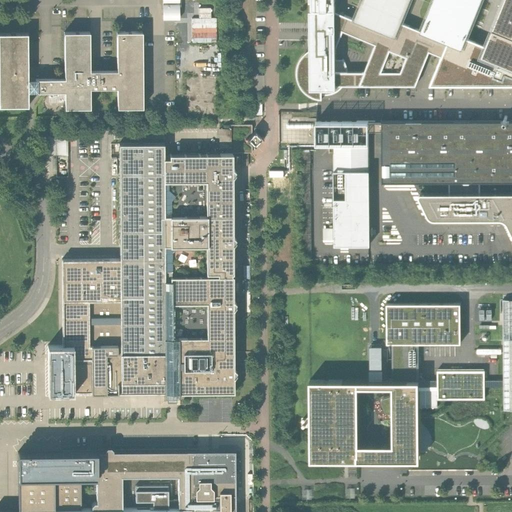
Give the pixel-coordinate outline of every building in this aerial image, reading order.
[(161,0),(162,2),(162,3),(162,19),(179,19),(179,3),(179,2),(178,0),(161,0)] [(190,0),(190,17),(217,18),(217,6),(206,5),(206,0),(190,0)] [(308,0),(308,3),(310,3),(310,11),(308,11),(309,51),(306,53),(304,55),(302,57),(300,59),(299,61),(298,64),(297,65),(296,68),(296,70),(295,73),(295,77),(296,80),(297,83),(298,86),(300,89),(302,91),(304,93),(306,95),(308,97),(310,98),(313,99),(315,100),(318,100),(321,101),(321,96),(323,96),(326,96),(328,96),(330,95),(332,95),(335,94),(336,93),(338,92),(340,90),(341,88),(343,87),(358,87),(358,86),(415,86),(421,72),(427,57),(427,56),(429,52),(441,57),(442,57),(447,43),(461,48),(465,38),(480,0),(433,0),(421,31),(411,27),(400,23),(409,0),(362,0),(354,20),(334,12),(334,0),(308,0)] [(511,0),(503,0),(485,46),(465,38),(461,48),(447,43),(442,57),(441,57),(429,86),(511,85),(511,0)] [(43,91),(65,91),(65,108),(90,108),(90,88),(117,88),(117,107),(143,107),(143,32),(134,32),(129,32),(120,32),(116,32),(117,70),(112,70),(90,70),(89,32),(64,32),(65,78),(44,78),(43,78),(41,78),(37,78),(32,79),(28,79),(28,35),(28,33),(0,33),(0,106),(28,106),(28,91),(38,91),(40,91),(41,91),(43,91)] [(511,181),(511,120),(381,122),(374,122),(368,122),(315,123),(316,144),(333,144),(368,144),(368,131),(375,131),(381,131),(382,183),(448,182),(448,192),(479,192),(479,182),(511,181)] [(251,135),(246,139),(251,144),(252,145),(255,148),(264,140),(256,130),(253,134),(251,135)] [(46,135),(47,155),(69,154),(68,135),(46,135)] [(233,243),(236,239),(233,235),(232,174),(235,171),(232,168),(232,153),(169,154),(169,158),(163,158),(163,143),(119,144),(119,259),(62,260),(62,346),(47,346),(48,394),(74,394),(91,394),(121,394),(139,394),(164,393),(172,393),(180,394),(234,393),(234,375),(237,372),(234,369),(234,366),(234,353),(234,324),(233,307),(236,304),(233,301),(233,276),(233,273),(233,243)] [(368,144),(333,144),(333,172),(368,171),(368,144)] [(310,153),(300,153),(300,257),(310,257),(310,153)] [(369,231),(368,171),(333,172),(334,247),(369,247),(369,231)] [(511,191),(497,192),(479,192),(448,192),(420,193),(419,194),(418,195),(419,197),(428,216),(430,218),(431,219),(434,219),(501,219),(503,220),(506,221),(509,227),(511,234),(511,191)] [(503,380),(503,386),(503,410),(511,409),(511,299),(502,300),(503,380)] [(437,408),(437,400),(485,399),(485,387),(503,386),(503,380),(484,381),(484,370),(437,371),(437,387),(419,387),(419,382),(418,348),(418,344),(460,343),(460,334),(460,320),(460,317),(460,311),(460,304),(386,305),(386,343),(386,344),(392,344),(393,383),(381,382),(369,382),(366,382),(357,383),(309,383),(309,420),(310,430),(310,462),(341,462),(356,461),(362,461),(379,461),(408,461),(419,461),(419,455),(419,408),(437,408)] [(233,399),(222,399),(222,407),(234,407),(233,399)] [(234,511),(235,484),(234,480),(234,452),(210,452),(189,452),(182,452),(112,453),(112,450),(110,448),(107,448),(105,450),(105,452),(96,453),(96,477),(97,504),(94,504),(92,506),(92,510),(81,510),(55,510),(55,511),(234,511)] [(96,477),(96,453),(18,453),(18,477),(55,477),(80,477),(96,477)] [(18,477),(18,510),(0,510),(0,511),(55,511),(55,510),(81,510),(80,477),(55,477),(18,477)]
